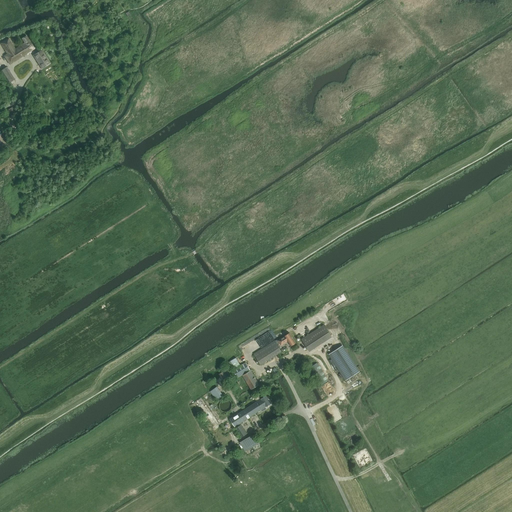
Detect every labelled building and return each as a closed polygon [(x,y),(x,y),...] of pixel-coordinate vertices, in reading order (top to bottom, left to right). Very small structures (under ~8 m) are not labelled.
[(26,36),(22,39),(25,43),(15,50),(8,38),(0,44),(7,54),(4,56),(10,65),(34,49),(26,36)] [(41,50),(33,56),(42,69),(50,64),(41,50)] [(6,67),(1,70),(9,83),(10,82),(14,79),(6,67)] [(6,111),(9,116),(16,113),(13,107),(6,111)] [(301,340),(308,350),(331,336),(324,325),(301,340)] [(291,346),(296,343),(289,333),(278,341),(281,346),(288,341),(291,346)] [(246,354),(259,346),(256,341),(243,349),(246,354)] [(261,365),(282,352),(275,341),(253,354),(261,365)] [(342,346),(329,354),(346,380),(359,372),(342,346)] [(233,369),(240,364),(236,358),(229,363),(233,369)] [(238,378),(250,370),(253,369),(248,361),(246,362),(246,363),(233,371),(238,378)] [(311,367),(321,385),(329,381),(322,369),(320,366),(318,363),(311,367)] [(224,383),(234,377),(229,368),(219,374),(224,383)] [(259,385),(251,371),(243,376),(251,390),(259,385)] [(224,397),(217,387),(210,392),(217,402),(224,397)] [(266,396),(252,405),(257,413),(261,410),(263,411),(265,410),(265,407),(271,404),(266,396)] [(232,405),(232,404),(231,402),(231,401),(230,400),(229,399),(228,398),(227,398),(226,397),(224,398),(223,398),(222,398),(221,399),(220,400),(220,401),(219,402),(219,404),(219,405),(219,406),(220,407),(221,408),(222,409),(223,410),(224,410),(225,410),(226,410),(228,410),(229,409),(230,408),(231,408),(231,406),(232,405)] [(235,427),(237,426),(240,423),(257,413),(252,405),(230,419),(235,427)] [(247,434),(240,423),(237,426),(238,427),(235,429),(241,438),(247,434)] [(257,437),(254,434),(240,442),(243,448),(244,450),(248,456),(262,447),(257,437)]
